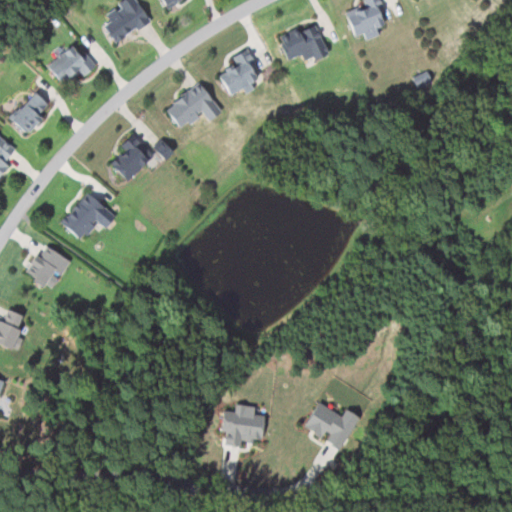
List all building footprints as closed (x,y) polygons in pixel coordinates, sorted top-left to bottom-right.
[(112,43),(146,21),(133,0),(122,0),(102,13),(107,21),(101,25),(112,43)] [(158,0),(164,8),(175,0),(158,0)] [(343,13),(351,36),(360,33),(362,37),(385,29),(375,0),(360,0),(362,6),(343,13)] [(298,55),(300,61),(323,54),(314,24),(276,36),(283,59),(298,55)] [(82,52),(78,56),(69,45),(44,66),(59,85),(76,71),(80,76),(93,65),(82,52)] [(230,56),(235,66),(216,75),(226,95),(240,88),(241,90),(258,81),(243,50),(230,56)] [(162,110),(177,128),(198,110),(206,120),(218,110),(195,83),(162,110)] [(21,134),(47,108),(32,93),(6,119),(21,134)] [(150,155),(130,134),(117,146),(122,150),(107,164),(124,181),(150,155)] [(0,167),(14,149),(0,138),(0,167)] [(173,151),(162,140),(154,148),(164,159),(173,151)] [(112,216),(83,192),(57,223),(77,239),(93,220),(102,228),(112,216)] [(25,273),(50,288),(58,275),(59,276),(69,260),(43,243),(25,273)] [(22,315),(8,309),(3,320),(0,318),(0,344),(10,348),(11,345),(17,347),(21,337),(15,334),(22,315)] [(359,417),(345,409),(341,415),(318,401),(303,426),(324,438),(323,439),(340,449),(359,417)] [(264,414),(253,414),(254,405),(234,404),(234,411),(222,409),(220,430),(225,431),(224,444),(240,446),(241,439),(261,441),(264,414)]
